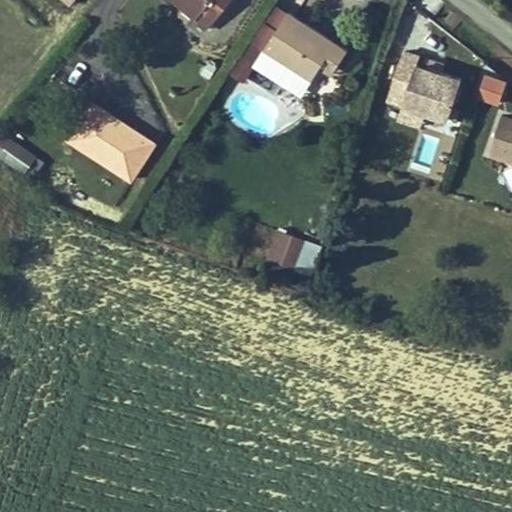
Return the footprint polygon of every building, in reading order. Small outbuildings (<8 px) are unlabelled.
[(179,0),(204,20),(208,15),(220,25),(240,0),(179,0)] [(314,98),(322,85),(328,74),(336,62),(350,71),(361,54),(297,16),(273,56),(265,69),(314,98)] [(462,125),(475,85),(453,78),(443,75),(430,70),(433,62),(417,57),(404,95),(420,100),(416,110),(462,125)] [(343,83),(350,71),(336,62),(328,74),(343,83)] [(453,78),(456,69),(446,66),(443,75),(453,78)] [(498,103),(508,79),(484,69),(474,94),(498,103)] [(416,110),(420,100),(404,95),(401,104),(416,110)] [(511,123),(500,158),(511,161),(511,123)] [(13,136),(0,152),(0,154),(35,182),(49,163),(13,136)] [(303,242),(290,237),(278,263),(291,269),(303,242)] [(316,249),(303,242),(291,269),(305,275),(316,249)]
